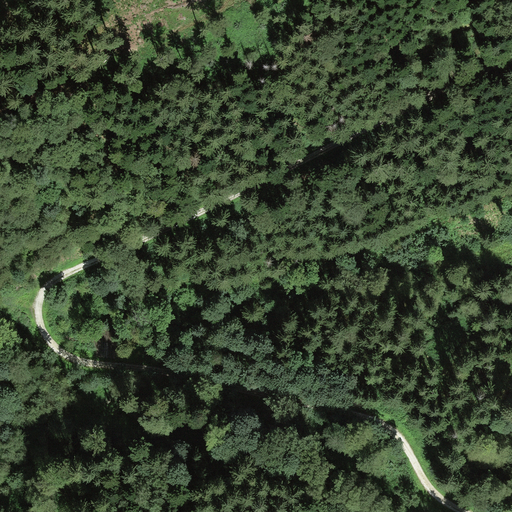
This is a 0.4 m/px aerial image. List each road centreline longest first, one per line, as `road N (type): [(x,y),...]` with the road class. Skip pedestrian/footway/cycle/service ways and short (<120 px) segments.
road 1 (track): [(511,56),(52,280),(37,307),(45,337),(81,362),(367,416),(387,427),(447,504),(465,511)]
road 2 (track): [(0,114),(238,0)]
road 3 (track): [(511,192),(307,262)]
